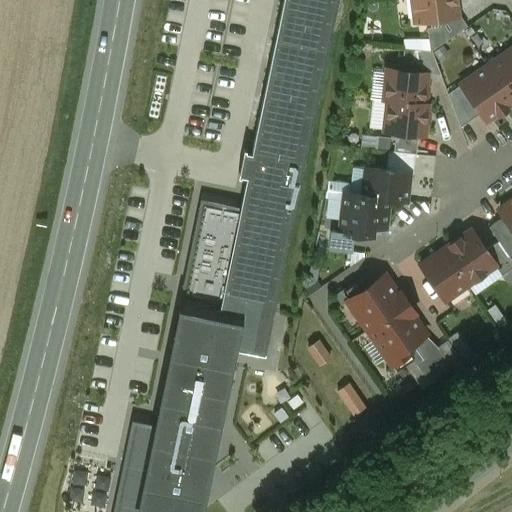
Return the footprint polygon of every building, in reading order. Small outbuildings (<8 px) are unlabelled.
[(153,425),(132,420),(112,511),(200,511),(235,346),(263,352),(336,0),(284,0),(241,208),(202,200),(180,307),(177,306),(153,425)] [(454,0),(410,0),(413,21),(457,15),(454,0)] [(431,31),(423,32),(424,44),(432,43),(431,31)] [(431,51),(403,47),(400,70),(426,73),(440,75),(431,51)] [(511,47),(486,65),(511,101),(511,100),(511,47)] [(486,65),(460,84),(480,112),(485,120),(496,112),(498,115),(506,109),(504,106),(511,101),(486,65)] [(400,70),(386,69),(382,100),(386,100),(387,100),(422,103),(426,73),(400,70)] [(480,112),(460,84),(446,93),(459,127),(480,112)] [(422,103),(387,100),(386,100),(383,130),(417,134),(423,134),(426,103),(422,103)] [(417,134),(394,131),(392,151),(415,153),(417,134)] [(392,151),(387,150),(385,169),(408,172),(408,173),(412,174),(415,153),(392,151)] [(385,169),(364,167),(361,193),(361,195),(388,198),(388,199),(405,200),(408,173),(408,172),(385,169)] [(388,198),(361,195),(361,193),(343,191),(338,231),(338,232),(352,234),(372,236),(373,226),(384,227),(388,199),(388,198)] [(511,199),(498,209),(503,216),(511,229),(511,199)] [(511,252),(511,229),(503,216),(487,226),(497,241),(508,256),(511,252)] [(470,229),(442,248),(467,284),(494,265),(495,265),(484,250),(470,229)] [(338,231),(329,230),(327,248),(350,250),(352,234),(338,232),(338,231)] [(511,261),(508,256),(497,241),(484,250),(495,265),(494,265),(500,275),(511,266),(511,261)] [(467,284),(442,248),(419,264),(444,300),(467,284)] [(383,275),(347,300),(367,329),(406,303),(399,293),(396,294),(383,275)] [(406,303),(367,329),(395,370),(412,359),(404,347),(424,334),(410,314),(413,312),(406,303)] [(319,339),(307,347),(319,365),(331,357),(319,339)] [(438,348),(415,364),(428,382),(450,366),(438,348)] [(335,386),(351,413),(364,405),(347,378),(335,386)]
